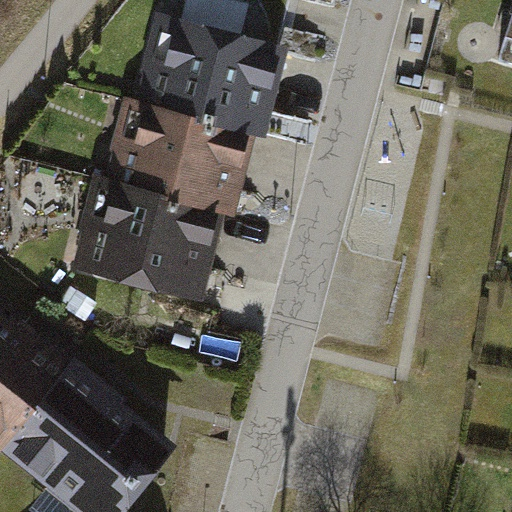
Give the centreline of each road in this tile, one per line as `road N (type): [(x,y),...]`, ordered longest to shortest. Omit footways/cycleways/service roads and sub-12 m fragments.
road 1 (residential): [(244,511),(382,0)]
road 2 (track): [(78,0),(0,98)]
